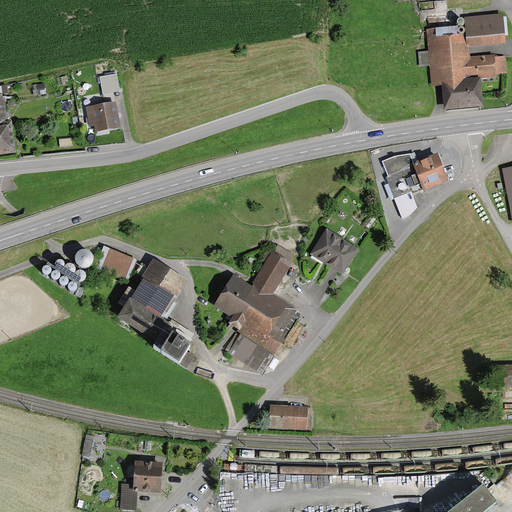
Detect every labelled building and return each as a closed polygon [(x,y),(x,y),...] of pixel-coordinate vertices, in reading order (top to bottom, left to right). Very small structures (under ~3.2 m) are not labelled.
[(482,0),(449,0),(450,9),(483,7),(482,0)] [(469,30),(432,33),(436,88),(449,87),(451,110),(487,107),(485,82),(507,80),(506,58),(475,60),(474,47),(509,44),(507,20),(469,23),(469,30)] [(7,99),(0,99),(0,157),(21,156),(18,125),(9,126),(7,99)] [(121,106),(96,109),(100,135),(125,131),(121,106)] [(445,179),(437,157),(415,165),(412,154),(382,165),(399,214),(417,208),(412,191),(445,179)] [(364,253),(331,233),(315,260),(348,280),(364,253)] [(96,268),(129,281),(136,263),(103,250),(96,268)] [(93,260),(92,257),(91,255),(89,252),(86,251),(83,251),(80,252),(78,253),(76,255),(75,258),(75,261),(75,264),(77,266),(80,268),(82,269),(85,269),(88,268),(91,266),(92,263),(93,260)] [(293,267),(276,256),(253,291),(236,279),(217,309),(248,329),(231,355),(267,378),(303,323),(295,319),(300,312),(274,296),(293,267)] [(66,265),(66,263),(65,262),(64,260),(62,260),(61,260),(59,260),(58,261),(57,262),(56,264),(56,265),(57,267),(57,268),(59,269),(60,270),(62,270),(64,269),(65,268),(66,266),(66,265)] [(52,271),(51,269),(51,268),(49,266),(48,266),(46,266),(45,266),(43,267),(42,268),(42,270),(42,271),(42,273),(43,274),(44,275),(46,276),(48,276),(49,275),(50,274),(51,272),(52,271)] [(75,271),(75,270),(74,268),(73,267),(71,266),(70,266),(68,267),(67,267),(66,269),(65,270),(65,272),(66,273),(66,275),(68,276),(69,276),(71,276),(73,276),(74,275),(75,273),(75,271)] [(190,286),(161,267),(126,320),(166,347),(179,327),(168,320),(190,286)] [(61,277),(61,275),(60,274),(59,273),(57,272),(56,272),(54,272),(53,273),(52,274),(51,276),(51,278),(52,279),(52,280),(54,281),(55,282),(57,282),(59,281),(60,280),(61,279),(61,277)] [(85,278),(84,276),(84,275),(82,273),(81,273),(79,272),(78,273),(76,274),(75,275),(75,277),(75,278),(75,280),(76,281),(77,282),(79,283),(80,283),(82,282),(83,281),(84,279),(85,278)] [(70,284),(70,282),(69,280),(68,279),(67,279),(65,278),(63,279),(62,280),(61,281),(60,282),(60,284),(61,286),(62,287),(63,288),(64,289),(66,289),(68,288),(69,287),(70,285),(70,284)] [(79,290),(79,288),(78,287),(77,286),(75,285),(74,285),(72,285),(71,286),(70,287),(69,289),(69,290),(69,292),(70,293),(72,294),(73,295),(75,295),(77,294),(78,293),(79,292),(79,290)] [(308,411),(272,408),(270,426),(307,429),(308,411)] [(95,438),(86,436),(82,454),(91,456),(95,438)] [(160,464),(137,464),(136,491),(159,492),(160,464)] [(487,511),(498,504),(486,488),(453,511),(487,511)] [(136,509),(136,491),(121,490),(120,508),(136,509)]
